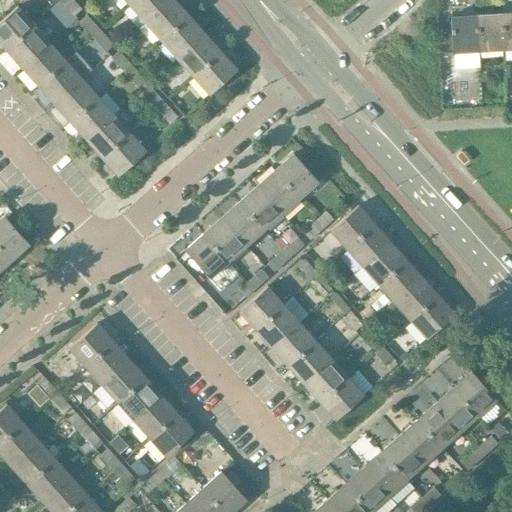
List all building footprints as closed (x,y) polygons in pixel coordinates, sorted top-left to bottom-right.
[(74,2),(72,0),(60,0),(60,1),(67,8),(74,2)] [(133,0),(128,5),(144,23),(169,0),(133,0)] [(174,0),(169,0),(144,23),(160,40),(188,15),(174,0)] [(74,2),(67,8),(73,16),(81,9),(74,2)] [(17,7),(0,21),(0,43),(5,50),(33,25),(17,7)] [(511,12),(500,13),(502,50),(511,49),(511,12)] [(500,13),(475,15),(477,52),(502,50),(500,13)] [(86,15),(79,22),(85,29),(93,23),(86,15)] [(188,15),(160,40),(176,58),(204,33),(188,15)] [(475,15),(450,16),(450,29),(452,53),(477,52),(475,15)] [(99,30),(93,23),(85,29),(92,37),(99,30)] [(33,25),(5,50),(21,67),(49,42),(33,25)] [(450,29),(436,29),(438,53),(452,53),(450,29)] [(99,30),(92,37),(99,44),(106,38),(99,30)] [(204,33),(176,58),(192,77),(220,52),(204,33)] [(106,38),(99,44),(105,52),(113,45),(106,38)] [(49,42),(21,67),(37,86),(65,61),(49,42)] [(118,51),(111,58),(117,65),(125,59),(118,51)] [(220,52),(192,77),(208,95),(236,70),(220,52)] [(125,59),(117,65),(124,73),(131,66),(125,59)] [(65,61),(37,86),(53,104),(81,79),(65,61)] [(131,66),(124,73),(131,80),(138,74),(131,66)] [(145,81),(138,74),(131,80),(137,88),(145,81)] [(81,79),(53,104),(69,121),(97,96),(81,79)] [(150,87),(142,94),(149,101),(156,95),(150,87)] [(156,95),(149,101),(156,109),(163,102),(156,95)] [(97,96),(69,121),(85,139),(113,115),(97,96)] [(163,102),(156,109),(162,116),(170,110),(163,102)] [(176,117),(170,110),(162,116),(169,124),(176,117)] [(113,115),(85,139),(101,158),(129,133),(113,115)] [(129,133),(101,158),(117,176),(145,151),(129,133)] [(292,154),(274,170),(299,198),(317,182),(292,154)] [(274,170),(256,186),(281,214),(299,198),(274,170)] [(256,186),(238,202),(263,230),(281,214),(256,186)] [(238,202),(220,218),(245,246),(263,230),(238,202)] [(357,205),(339,222),(329,230),(346,249),(374,224),(357,205)] [(325,212),(318,219),(324,226),(332,220),(325,212)] [(29,244),(4,216),(0,219),(0,249),(10,261),(29,244)] [(220,218),(202,234),(227,262),(245,246),(220,218)] [(318,219),(310,226),(317,233),(324,226),(318,219)] [(374,224),(346,249),(362,267),(390,242),(374,224)] [(303,232),(309,240),(317,233),(310,226),(303,232)] [(202,234),(184,250),(209,278),(227,262),(202,234)] [(297,238),(289,244),(296,252),(303,245),(297,238)] [(390,242),(362,267),(378,285),(406,260),(390,242)] [(289,244),(282,251),(288,258),(296,252),(289,244)] [(0,269),(10,261),(0,249),(0,269)] [(282,251),(274,258),(281,265),(288,258),(282,251)] [(267,264),(273,272),(281,265),(274,258),(267,264)] [(304,259),(296,266),(303,273),(310,267),(304,259)] [(406,260),(378,285),(394,303),(422,278),(406,260)] [(310,267),(303,273),(310,281),(317,274),(310,267)] [(261,270),(253,276),(260,284),(268,277),(261,270)] [(324,282),(317,274),(310,281),(316,288),(324,282)] [(253,276),(246,283),(253,290),(260,284),(253,276)] [(422,278),(394,303),(410,321),(438,296),(422,278)] [(324,282),(316,288),(323,296),(330,289),(324,282)] [(246,283),(238,290),(245,297),(253,290),(246,283)] [(266,286),(238,311),(255,330),(283,305),(266,286)] [(438,296),(410,321),(426,339),(454,314),(438,296)] [(283,305),(255,330),(271,348),(299,323),(283,305)] [(113,342),(96,323),(68,348),(85,367),(113,342)] [(299,323),(271,348),(287,366),(315,341),(299,323)] [(360,338),(367,345),(374,338),(367,331),(360,338)] [(381,346),(374,338),(367,345),(373,353),(381,346)] [(315,341),(287,366),(303,383),(331,359),(315,341)] [(129,360),(113,342),(85,367),(101,385),(129,360)] [(387,353),(381,346),(373,353),(380,360),(387,353)] [(394,361),(387,353),(380,360),(387,367),(394,361)] [(331,359),(303,383),(319,401),(347,377),(331,359)] [(145,378),(129,360),(101,385),(117,403),(145,378)] [(470,371),(452,388),(477,416),(495,399),(470,371)] [(35,384),(42,391),(49,385),(43,377),(35,384)] [(347,377),(319,401),(335,420),(363,395),(347,377)] [(161,396),(145,378),(117,403),(133,421),(161,396)] [(56,392),(49,385),(42,391),(49,399),(56,392)] [(452,388),(434,404),(459,432),(477,416),(452,388)] [(63,400),(56,392),(49,399),(55,406),(63,400)] [(177,414),(161,396),(133,421),(149,439),(177,414)] [(69,407),(63,400),(55,406),(62,414),(69,407)] [(5,404),(0,409),(0,442),(22,423),(5,404)] [(434,404),(416,420),(441,448),(459,432),(434,404)] [(67,420),(74,427),(81,421),(75,413),(67,420)] [(193,432),(177,414),(149,439),(165,457),(193,432)] [(416,420),(398,436),(423,464),(441,448),(416,420)] [(88,428),(81,421),(74,427),(81,435),(88,428)] [(22,423),(0,442),(0,454),(10,466),(38,441),(22,423)] [(95,436),(88,428),(81,435),(87,442),(95,436)] [(95,436),(87,442),(94,450),(101,443),(95,436)] [(398,436),(380,452),(405,480),(423,464),(398,436)] [(490,436),(483,443),(489,450),(497,444),(490,436)] [(38,441),(10,466),(26,484),(54,459),(38,441)] [(483,443),(475,450),(482,457),(489,450),(483,443)] [(113,456),(106,449),(99,455),(106,463),(113,456)] [(475,450),(468,457),(474,464),(482,457),(475,450)] [(380,452),(362,468),(387,496),(405,480),(380,452)] [(113,456),(106,463),(112,470),(120,464),(113,456)] [(460,463),(467,471),(474,464),(468,457),(460,463)] [(54,459),(26,484),(42,502),(70,477),(54,459)] [(232,462),(221,472),(245,499),(257,488),(246,475),(245,476),(232,462)] [(127,471),(120,464),(112,470),(119,478),(127,471)] [(164,466),(156,472),(163,480),(170,473),(164,466)] [(362,468),(344,484),(369,511),(387,496),(362,468)] [(133,479),(127,471),(119,478),(126,485),(133,479)] [(245,499),(221,472),(220,471),(203,487),(224,511),(231,511),(245,499)] [(164,488),(159,483),(163,480),(156,472),(141,486),(148,493),(153,498),(164,488)] [(70,477),(42,502),(51,511),(67,511),(87,495),(70,477)] [(344,484),(326,500),(337,511),(368,511),(369,511),(344,484)] [(224,511),(203,487),(184,504),(191,511),(224,511)] [(433,488),(427,493),(434,500),(439,495),(433,488)] [(434,500),(427,493),(421,498),(428,505),(434,500)] [(101,511),(87,495),(67,511),(101,511)] [(128,498),(120,504),(127,511),(134,505),(128,498)] [(428,505),(421,498),(416,503),(422,510),(428,505)] [(337,511),(326,500),(312,511),(337,511)] [(420,511),(422,510),(416,503),(410,508),(413,511),(420,511)]
